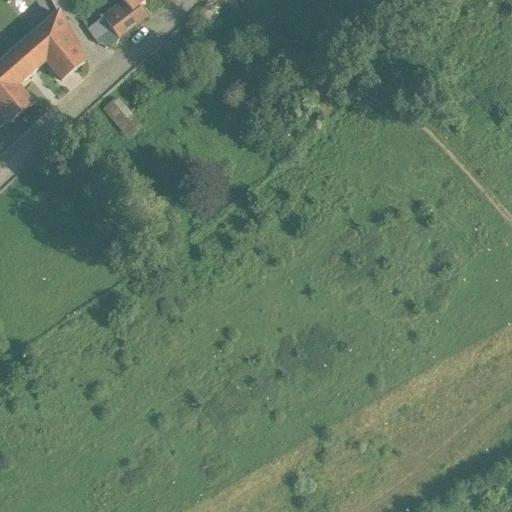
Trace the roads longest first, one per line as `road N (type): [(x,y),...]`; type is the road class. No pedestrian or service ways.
road 1 (track): [(224,0),(319,69),(401,107),(511,226)]
road 2 (residential): [(0,177),(108,78)]
